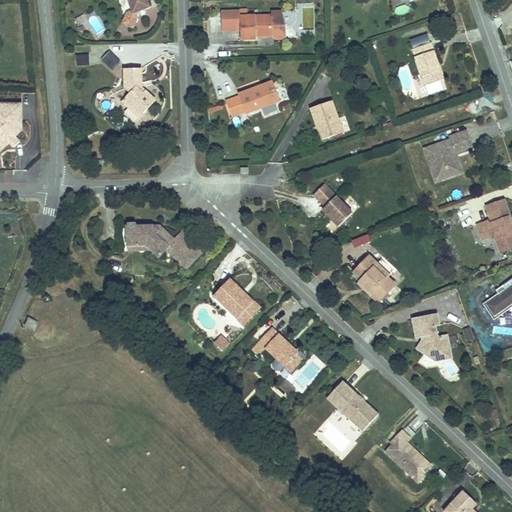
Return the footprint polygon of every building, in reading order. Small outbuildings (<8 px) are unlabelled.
[(136,15),(138,14),(154,8),(150,0),(130,0),(134,10),(136,15)] [(140,16),(138,14),(136,15),(134,10),(125,13),(122,26),(137,29),(140,16)] [(289,38),(289,26),(285,26),(285,12),(275,12),(275,13),(274,13),(274,16),(244,16),(244,39),(260,39),(260,36),(275,36),(279,39),(289,38)] [(429,35),(409,42),(421,75),(440,68),(429,35)] [(90,55),(77,55),(76,65),(90,66),(90,55)] [(126,69),(126,85),(135,93),(130,98),(146,113),(158,99),(146,89),(147,70),(126,69)] [(229,100),(233,113),(247,108),(249,114),(283,103),(276,82),(242,93),(243,96),(229,100)] [(25,89),(4,88),(4,106),(0,109),(0,136),(1,138),(13,126),(19,121),(26,114),(25,89)] [(120,102),(128,94),(123,89),(115,97),(120,102)] [(342,131),(337,116),(331,101),(310,109),(321,138),(342,131)] [(247,108),(233,113),(235,118),(249,114),(247,108)] [(24,127),(19,121),(13,126),(18,132),(24,127)] [(110,135),(117,140),(122,133),(115,128),(110,135)] [(428,148),(433,163),(442,160),(447,176),(464,170),(458,151),(475,144),(470,129),(452,135),(454,139),(428,148)] [(442,160),(433,163),(438,179),(447,176),(442,160)] [(326,183),(316,192),(329,205),(325,208),(342,227),(356,214),(326,183)] [(492,222),(483,225),(488,240),(501,236),(507,255),(511,253),(511,212),(508,201),(492,207),(498,225),(494,226),(492,222)] [(160,234),(154,227),(133,228),(134,246),(150,246),(150,249),(157,249),(164,257),(168,254),(177,263),(176,265),(184,274),(207,252),(195,241),(198,239),(189,230),(181,238),(168,227),(160,234)] [(376,268),(382,262),(373,254),(358,270),(366,278),(364,281),(376,291),(373,294),(382,302),(399,284),(391,277),(388,280),(376,268)] [(393,274),(382,262),(376,268),(388,280),(391,277),(393,274)] [(216,299),(240,321),(257,302),(234,280),(216,299)] [(495,320),(511,308),(511,283),(483,302),(495,320)] [(257,302),(240,321),(246,327),(263,308),(257,302)] [(38,308),(35,317),(43,320),(46,312),(38,308)] [(448,319),(423,324),(426,342),(434,341),(426,351),(443,364),(452,353),(460,352),(458,340),(443,343),(442,339),(447,338),(445,329),(449,328),(448,319)] [(218,327),(209,337),(217,344),(226,335),(218,327)] [(266,346),(293,372),(305,360),(307,357),(279,331),(266,346)] [(305,360),(293,372),(299,378),(310,365),(305,360)] [(342,409),(368,434),(384,416),(347,380),(330,397),(342,409)] [(292,385),(284,393),(290,399),(298,391),(292,385)] [(389,455),(416,479),(421,473),(426,477),(436,468),(411,445),(414,441),(404,432),(393,443),(396,447),(389,455)] [(421,473),(416,479),(423,486),(429,480),(426,477),(421,473)] [(466,493),(447,511),(476,511),(477,511),(481,507),(466,493)]
